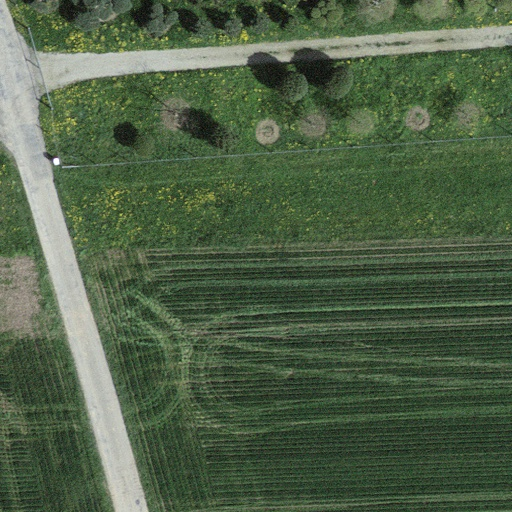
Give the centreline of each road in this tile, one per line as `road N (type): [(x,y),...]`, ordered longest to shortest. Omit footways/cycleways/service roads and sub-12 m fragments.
road 1 (track): [(9,66),(511,33)]
road 2 (track): [(127,511),(0,40)]
